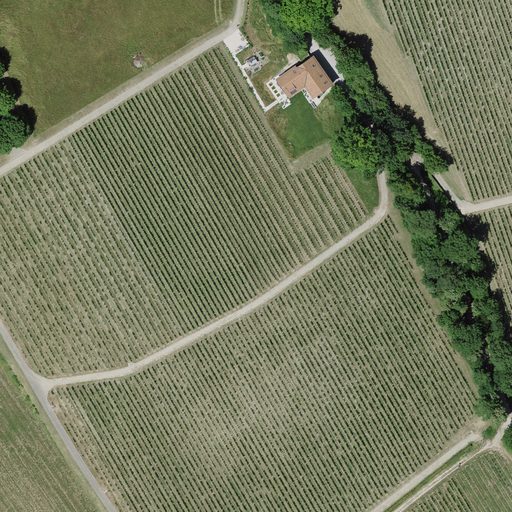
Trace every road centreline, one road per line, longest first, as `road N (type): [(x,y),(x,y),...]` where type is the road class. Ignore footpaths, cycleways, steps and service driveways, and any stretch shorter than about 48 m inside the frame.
road 1 (track): [(511,198),(465,206),(401,139),(389,143),(379,161),(383,207),(373,221),(258,305),(119,375),(40,388)]
road 2 (track): [(511,423),(444,247),(389,143),(289,0)]
road 3 (track): [(238,0),(233,35),(0,172)]
road 4 (track): [(395,511),(511,423)]
road 5 (track): [(40,388),(113,511)]
road 6 (track): [(375,511),(472,437),(479,447)]
